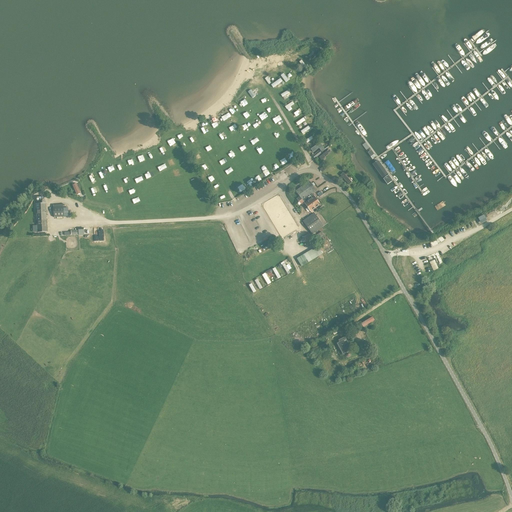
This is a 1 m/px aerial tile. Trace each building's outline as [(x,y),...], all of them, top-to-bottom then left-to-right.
[(319,48),(310,57),(312,60),(321,51),(319,48)] [(280,78),(271,85),(273,88),(282,81),(280,78)] [(280,115),(273,119),(276,123),(282,120),(280,115)] [(271,121),(265,125),(267,129),(274,126),(271,121)] [(320,143),(311,149),(313,152),(319,148),(322,152),(325,150),(320,143)] [(329,149),(319,158),(321,160),(331,152),(329,149)] [(393,181),(377,160),(372,164),(387,185),(393,181)] [(343,173),(340,175),(349,185),(352,182),(343,173)] [(242,182),(237,185),(241,191),(246,189),(242,182)] [(315,190),(309,182),(296,191),(300,196),(296,199),(299,202),(302,199),(305,203),(311,212),(311,211),(312,213),(313,212),(312,210),(320,205),(314,197),(312,195),(316,192),(315,190)] [(77,195),(81,193),(77,183),(73,185),(77,195)] [(43,197),(38,197),(37,198),(37,204),(36,204),(37,232),(47,232),(45,204),(44,204),(44,198),(43,197)] [(63,205),(53,205),(54,217),(64,217),(63,205)] [(314,213),(303,221),(312,234),(322,227),(323,226),(314,213)] [(321,231),(316,235),(320,240),(325,235),(321,231)] [(272,240),(263,245),(264,248),(274,243),(272,240)] [(304,254),(297,258),(301,266),(308,262),(322,254),(318,246),(304,254)] [(251,255),(260,250),(258,247),(249,252),(251,255)] [(434,260),(430,262),(433,271),(438,269),(434,260)] [(275,268),(272,269),(278,279),(280,277),(275,268)] [(372,317),(361,324),(363,327),(374,321),(372,317)] [(343,327),(333,333),(334,335),(344,329),(343,327)] [(339,343),(337,344),(343,355),(351,351),(345,339),(344,338),(338,341),(339,343)] [(326,342),(311,348),(313,352),(328,346),(326,342)]
